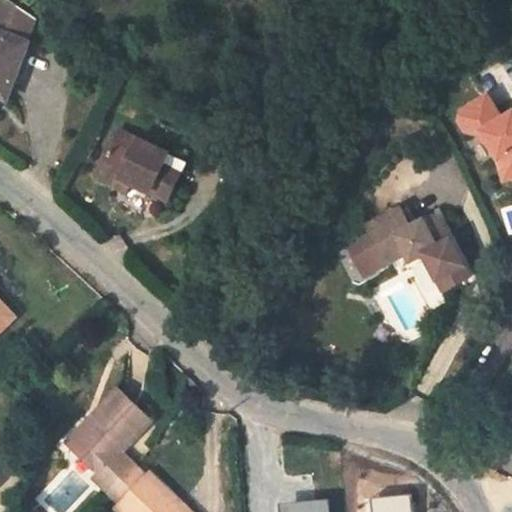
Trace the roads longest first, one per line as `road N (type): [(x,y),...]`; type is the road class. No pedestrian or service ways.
road 1 (tertiary): [(0,184),(252,405),(375,433),(445,462)]
road 2 (residential): [(511,347),(445,462)]
